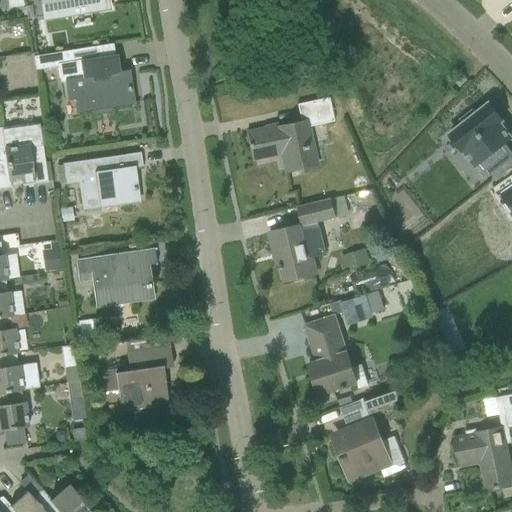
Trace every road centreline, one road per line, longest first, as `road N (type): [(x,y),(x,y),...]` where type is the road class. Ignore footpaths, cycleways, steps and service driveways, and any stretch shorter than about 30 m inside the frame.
road 1 (residential): [(166,0),(257,511)]
road 2 (residential): [(436,511),(423,496),(313,511)]
